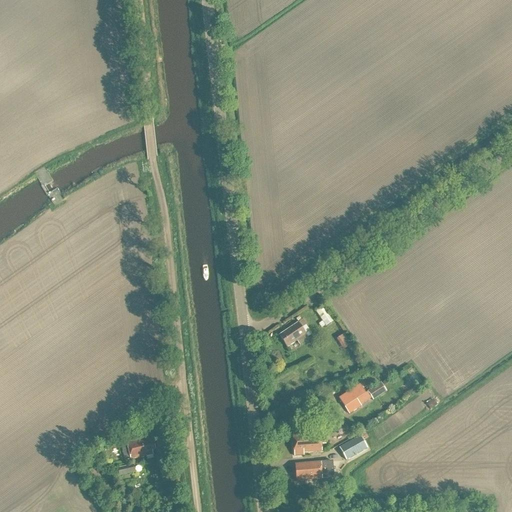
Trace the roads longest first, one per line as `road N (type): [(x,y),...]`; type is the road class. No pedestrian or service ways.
road 1 (unclassified): [(197,511),(135,0)]
road 2 (tertiary): [(244,331),(206,0)]
road 3 (unclassified): [(244,331),(264,325),(511,151)]
road 4 (tertiary): [(263,511),(244,331)]
